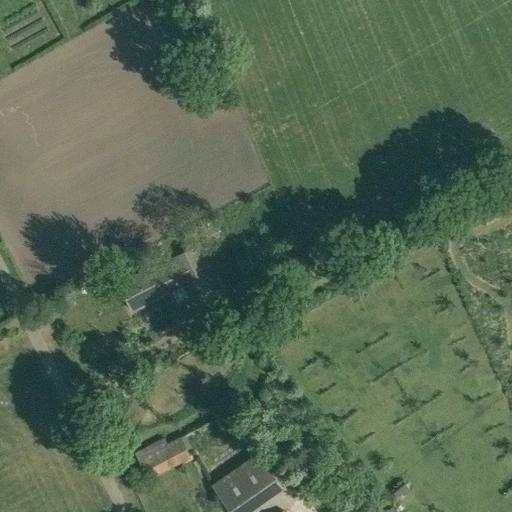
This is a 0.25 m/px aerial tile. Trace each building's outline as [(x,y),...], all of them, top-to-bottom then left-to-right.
[(8,32),(16,48),(51,31),(44,15),(8,32)] [(207,227),(208,245),(224,244),(223,226),(207,227)] [(119,285),(132,310),(184,283),(196,307),(201,304),(210,321),(231,310),(198,245),(171,258),(174,264),(151,276),(148,270),(119,285)] [(251,278),(233,286),(247,314),(265,307),(251,278)] [(107,422),(113,420),(108,411),(103,413),(107,422)] [(190,456),(181,438),(168,445),(164,438),(135,453),(148,477),(190,456)] [(231,511),(251,511),(262,504),(235,468),(212,484),(231,511)]
